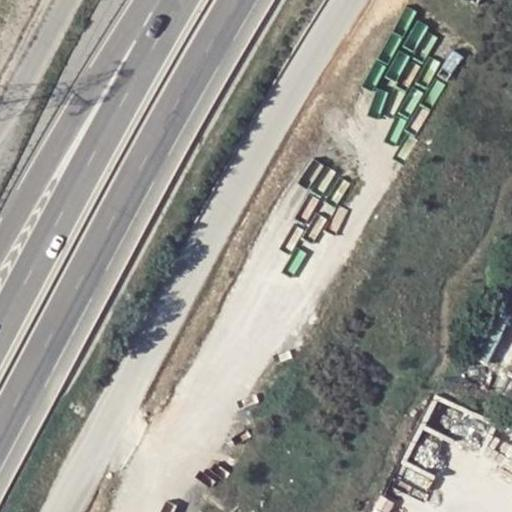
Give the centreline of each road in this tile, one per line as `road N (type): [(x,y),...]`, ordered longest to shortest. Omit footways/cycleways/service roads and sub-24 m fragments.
road 1 (tertiary): [(345,0),(245,168),(63,511)]
road 2 (trunk): [(0,415),(243,0)]
road 3 (trunk): [(180,0),(0,321)]
road 4 (trunk): [(145,0),(0,241)]
road 5 (tertiary): [(68,0),(0,121)]
